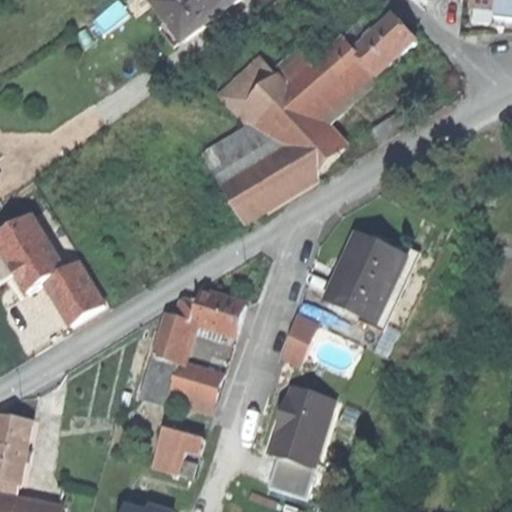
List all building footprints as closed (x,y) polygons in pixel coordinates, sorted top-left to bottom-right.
[(156,0),(155,1),(183,42),(243,0),(156,0)] [(509,9),(511,9),(511,0),(475,0),(475,6),(501,9),(509,9)] [(499,25),(507,25),(509,9),(501,9),(499,25)] [(372,68),(381,77),(401,58),(419,42),(396,18),(378,35),(359,53),(372,68)] [(356,83),(372,68),(359,53),(378,35),(365,21),(329,54),(340,66),(356,83)] [(306,52),(279,77),(290,89),(271,107),(282,119),(301,101),(340,66),(329,54),(318,65),(306,52)] [(221,97),(239,114),(279,77),(257,65),(221,97)] [(356,83),(340,66),(301,101),(317,119),(356,83)] [(252,128),(262,138),(282,119),(271,107),(290,89),(279,77),(239,114),(252,128)] [(277,155),(307,187),(347,151),(317,119),(301,101),(282,119),(262,138),(277,155)] [(369,130),(378,145),(408,128),(399,113),(369,130)] [(205,156),(224,187),(244,175),(277,155),(262,138),(252,128),(205,156)] [(268,214),(307,187),(277,155),(244,175),(268,214)] [(248,226),(268,214),(244,175),(224,187),(248,226)] [(47,213),(0,240),(0,241),(32,295),(50,284),(79,267),(47,213)] [(368,229),(364,239),(400,255),(372,320),(370,325),(379,328),(414,249),(386,237),(368,229)] [(352,234),(339,265),(346,268),(360,238),(352,234)] [(339,265),(324,299),(372,320),(400,255),(364,239),(360,238),(346,268),(339,265)] [(79,267),(50,284),(76,327),(115,303),(90,260),(79,267)] [(199,302),(193,323),(207,327),(223,331),(238,335),(247,302),(226,297),(202,290),(199,302)] [(178,319),(193,323),(199,302),(184,297),(178,319)] [(182,365),(193,323),(178,319),(168,316),(144,401),(170,408),(172,402),(182,365)] [(316,325),(299,320),(285,360),(302,366),(316,325)] [(220,340),(223,331),(207,327),(205,336),(220,340)] [(225,376),(182,365),(172,402),(214,414),(225,376)] [(340,401),(296,388),(287,417),(292,419),(288,430),(284,428),(275,456),(282,459),(318,470),(340,401)] [(3,420),(0,438),(0,483),(23,488),(34,426),(19,423),(3,420)] [(183,433),(166,428),(154,467),(180,475),(184,462),(187,450),(179,448),(183,433)] [(206,440),(183,433),(179,448),(187,450),(202,455),(206,440)] [(198,466),(202,455),(187,450),(184,462),(198,466)] [(321,470),(318,470),(282,459),(273,489),(311,501),(321,470)] [(0,483),(0,505),(19,509),(23,488),(0,483)]
